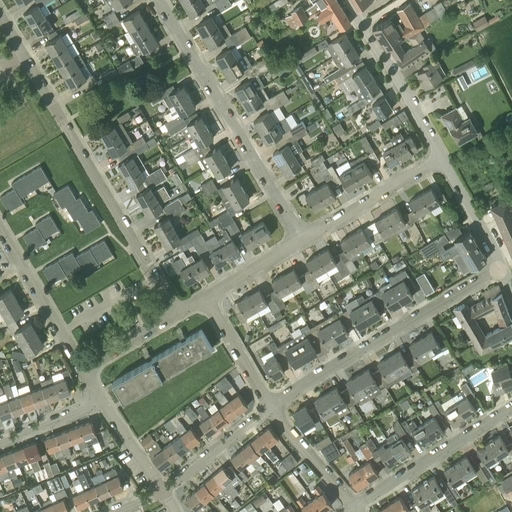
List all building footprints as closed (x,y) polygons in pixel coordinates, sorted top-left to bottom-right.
[(45,16),(49,14),(51,13),(46,4),(51,0),(38,0),(40,4),(25,13),(31,24),(45,16)] [(106,23),(117,16),(114,11),(117,9),(132,0),(106,0),(107,0),(113,12),(103,18),(106,23)] [(192,0),(184,5),(191,16),(213,2),(211,0),(192,0)] [(229,0),(228,0),(218,6),(221,11),(232,5),(229,0)] [(277,0),(268,6),(271,11),(288,1),(287,0),(277,0)] [(297,23),(335,0),(311,0),(314,4),(305,10),(302,5),(291,12),(292,13),(285,17),(291,27),(297,23)] [(335,0),(297,23),(291,27),(291,28),(316,13),(321,21),(332,15),(341,29),(351,23),(336,0),(335,0)] [(352,0),(359,10),(371,3),(370,2),(372,1),(371,0),(352,0)] [(409,37),(418,32),(425,27),(432,22),(441,17),(434,6),(425,12),(418,16),(408,1),(397,8),(399,12),(390,17),(374,27),(373,27),(373,28),(387,48),(403,38),(404,41),(409,37)] [(441,17),(441,18),(448,14),(441,2),(434,6),(441,17)] [(79,9),(74,12),(77,18),(83,14),(79,9)] [(130,31),(146,21),(139,10),(124,19),(130,31)] [(77,25),(89,18),(86,13),(74,19),(77,25)] [(477,31),(500,19),(498,15),(488,21),(485,16),(472,22),(477,31)] [(52,27),(45,16),(31,24),(38,35),(52,27)] [(117,16),(106,23),(109,28),(120,21),(117,16)] [(219,28),(212,17),(197,26),(203,37),(219,28)] [(136,41),(152,32),(146,21),(130,31),(136,41)] [(219,28),(203,37),(210,48),(232,35),(225,24),(219,28)] [(237,38),(248,32),(245,27),(234,33),(237,38)] [(99,36),(95,29),(91,32),(95,39),(99,36)] [(52,55),(67,46),(61,35),(59,36),(56,30),(49,34),(52,40),(45,44),(52,55)] [(136,41),(130,45),(136,56),(143,52),(143,53),(159,43),(152,32),(136,41)] [(248,32),(237,38),(240,44),(251,37),(248,32)] [(423,40),(418,32),(409,37),(415,46),(405,53),(401,47),(399,44),(398,43),(390,48),(403,67),(418,57),(420,60),(423,58),(424,59),(438,51),(429,37),(423,40)] [(339,54),(353,45),(346,34),(332,43),(339,54)] [(299,62),(324,48),(329,44),(325,39),(295,57),(299,62)] [(262,40),(257,43),(260,49),(266,46),(262,40)] [(99,51),(103,49),(99,42),(95,44),(99,51)] [(109,43),(105,45),(109,52),(113,50),(109,43)] [(349,70),(356,65),(353,60),(360,56),(353,45),(339,54),(345,65),(324,79),(327,84),(335,79),(349,70)] [(58,66),(74,57),(67,46),(52,55),(58,66)] [(222,69),(246,55),(245,55),(243,56),(236,46),(216,58),(222,69)] [(267,48),(262,52),(266,57),(271,53),(267,48)] [(246,55),(222,69),(229,79),(252,66),(246,55)] [(65,76),(80,68),(74,57),(58,66),(65,76)] [(426,86),(431,83),(443,77),(438,68),(442,66),(436,57),(424,64),(426,68),(418,73),(426,86)] [(256,70),(267,63),(264,58),(253,65),(256,70)] [(456,76),(476,66),(473,60),(453,70),(456,76)] [(122,75),(133,69),(129,61),(118,67),(122,75)] [(267,63),(256,70),(259,75),(270,69),(267,63)] [(289,63),(282,67),(286,73),(293,69),(289,63)] [(300,78),(305,75),(298,63),(292,66),(300,78)] [(359,86),(373,77),(366,66),(359,70),(356,65),(349,70),(335,79),(338,83),(345,79),(352,90),(359,86)] [(80,68),(65,76),(71,88),(79,83),(82,89),(97,80),(93,74),(86,78),(80,68)] [(107,80),(118,74),(115,69),(104,75),(107,80)] [(458,77),(464,90),(467,88),(465,84),(465,79),(463,74),(458,77)] [(310,95),(314,92),(314,91),(315,91),(305,75),(300,78),(310,94),(310,95)] [(241,100),(257,91),(265,86),(258,76),(235,90),(241,100)] [(359,86),(352,90),(354,89),(361,100),(347,109),(349,112),(350,114),(367,104),(373,100),(370,94),(380,88),(373,77),(359,86)] [(169,94),(164,97),(164,98),(170,108),(189,96),(183,85),(169,94)] [(270,105),(286,95),(283,90),(267,100),(270,105)] [(257,91),(241,100),(248,111),(263,102),(257,91)] [(164,97),(161,92),(150,98),(153,104),(164,98),(164,97)] [(286,95),(270,105),(273,110),(289,100),(286,95)] [(168,129),(184,120),(181,115),(196,107),(189,96),(170,108),(176,117),(165,124),(168,129)] [(380,116),(393,108),(385,97),(372,105),(380,116)] [(463,121),(456,108),(442,116),(450,130),(451,129),(459,143),(478,132),(469,118),(463,121)] [(404,110),(381,124),(385,129),(393,124),(395,126),(408,117),(404,110)] [(107,145),(128,132),(122,122),(131,117),(128,111),(117,118),(120,122),(100,134),(107,145)] [(260,132),(276,123),(269,112),(254,122),(260,132)] [(189,138),(207,127),(201,116),(187,124),(184,120),(168,129),(171,135),(181,129),(187,138),(188,138),(189,138)] [(332,116),(327,119),(330,124),(335,121),(332,116)] [(371,131),(381,124),(378,119),(368,126),(371,131)] [(285,139),(305,127),(302,122),(289,130),(286,125),(279,129),(276,123),(260,132),(267,143),(282,134),(285,139)] [(279,164),(295,155),(303,150),(297,139),(317,127),(314,122),(305,127),(285,139),(289,144),(273,153),(279,164)] [(339,136),(346,132),(340,123),(333,127),(339,136)] [(207,127),(189,138),(191,142),(196,140),(199,146),(214,137),(207,127)] [(122,156),(132,150),(146,142),(143,137),(133,142),(128,132),(107,145),(113,155),(119,152),(122,156)] [(394,145),(402,159),(412,153),(412,152),(418,148),(411,135),(394,145)] [(360,139),(369,154),(374,151),(365,136),(360,139)] [(402,159),(394,145),(391,141),(386,143),(389,148),(383,151),(391,165),(402,159)] [(125,175),(144,164),(143,163),(138,166),(133,157),(149,148),(146,142),(132,150),(135,155),(118,165),(125,175)] [(219,147),(200,158),(200,159),(206,169),(211,166),(225,158),(219,147)] [(186,160),(197,154),(194,148),(183,155),(186,160)] [(200,158),(197,154),(186,160),(189,165),(200,159),(200,158)] [(316,165),(322,161),(325,159),(322,154),(311,161),(314,166),(316,165)] [(352,167),(361,183),(373,176),(368,167),(374,164),(369,154),(362,157),(361,156),(349,163),(352,167)] [(295,155),(279,164),(286,175),(301,166),(295,155)] [(225,158),(211,166),(217,177),(232,168),(225,158)] [(337,185),(326,169),(322,161),(316,165),(328,183),(317,189),(325,204),(336,197),(331,189),(337,185)] [(145,177),(146,176),(150,174),(144,164),(125,175),(131,186),(145,177)] [(326,169),(337,185),(342,182),(332,165),(326,169)] [(26,174),(35,189),(49,180),(41,166),(26,174)] [(164,173),(161,167),(150,174),(146,176),(150,181),(164,173)] [(349,190),(361,183),(352,167),(340,174),(349,190)] [(164,173),(150,181),(153,187),(167,178),(164,173)] [(20,197),(35,189),(26,174),(12,183),(20,197)] [(229,197),(243,188),(237,177),(223,186),(229,197)] [(204,191),(215,184),(212,179),(201,185),(204,191)] [(484,185),(486,190),(495,186),(492,181),(484,185)] [(24,203),(20,197),(12,183),(11,183),(15,188),(0,197),(9,211),(24,203)] [(62,207),(76,199),(68,184),(53,193),(62,207)] [(215,184),(204,191),(207,196),(218,190),(215,184)] [(143,206),(167,191),(164,185),(153,191),(151,187),(136,195),(143,206)] [(243,188),(229,197),(235,207),(250,199),(243,188)] [(420,195),(429,209),(440,202),(431,188),(420,195)] [(314,210),(325,204),(317,189),(306,196),(304,193),(298,196),(303,205),(309,201),(314,210)] [(167,191),(143,206),(149,216),(163,208),(160,203),(171,197),(167,191)] [(444,205),(448,202),(443,193),(438,196),(444,205)] [(418,215),(429,209),(420,195),(409,201),(418,215)] [(511,196),(492,206),(507,243),(510,250),(511,253),(511,196)] [(74,220),(89,211),(80,197),(76,199),(62,207),(62,208),(66,206),(74,220)] [(167,212),(182,204),(179,198),(164,206),(167,212)] [(182,204),(167,212),(170,218),(185,209),(182,204)] [(386,215),(394,229),(405,222),(397,208),(386,215)] [(89,211),(74,220),(75,220),(78,218),(86,232),(101,224),(92,209),(89,211)] [(211,228),(222,222),(232,216),(229,210),(219,216),(208,222),(211,228)] [(409,213),(414,222),(418,219),(413,210),(409,213)] [(409,224),(414,222),(409,213),(404,215),(409,224)] [(36,223),(44,238),(59,229),(50,215),(36,223)] [(383,235),(394,229),(386,215),(375,221),(380,230),(374,234),(379,242),(385,238),(383,235)] [(230,224),(235,221),(232,216),(222,222),(225,227),(230,224)] [(161,236),(175,228),(169,217),(154,226),(161,236)] [(230,224),(235,233),(241,230),(235,221),(230,224)] [(253,228),(260,242),(271,235),(263,222),(253,228)] [(46,241),(44,238),(36,223),(35,224),(37,227),(23,236),(32,250),(46,241)] [(230,236),(235,233),(230,224),(225,227),(226,228),(222,231),(224,236),(218,240),(219,242),(222,246),(230,260),(240,253),(232,240),(230,236)] [(453,255),(476,242),(470,230),(463,234),(458,225),(421,248),(426,258),(444,247),(443,244),(454,237),(455,239),(455,240),(456,243),(440,252),(444,260),(453,255)] [(191,240),(196,237),(201,234),(198,228),(188,235),(181,238),(175,228),(161,236),(167,247),(175,242),(177,247),(191,240)] [(250,248),(260,242),(253,228),(242,234),(250,248)] [(352,235),(360,249),(371,243),(363,228),(352,235)] [(196,237),(204,251),(209,248),(201,234),(196,237)] [(374,244),(379,242),(374,234),(370,236),(374,244)] [(349,255),(360,249),(352,235),(341,241),(345,250),(339,253),(351,272),(357,269),(349,255)] [(199,254),(204,251),(196,237),(191,240),(193,245),(194,245),(199,254)] [(89,248),(98,263),(113,254),(104,240),(89,248)] [(183,250),(193,245),(191,240),(177,247),(180,252),(178,253),(183,261),(177,264),(188,284),(199,278),(188,259),(183,250)] [(222,246),(219,242),(209,248),(219,266),(230,260),(222,246)] [(476,242),(453,255),(464,273),(487,259),(476,242)] [(83,272),(98,263),(89,248),(75,257),(72,252),(80,267),(83,272)] [(351,272),(339,253),(333,257),(328,249),(317,255),(326,269),(335,264),(343,277),(351,272)] [(66,275),(80,267),(72,252),(57,260),(66,275)] [(398,254),(391,258),(394,262),(401,259),(398,254)] [(315,275),(326,269),(317,255),(306,261),(311,270),(305,274),(314,289),(320,285),(315,275)] [(188,259),(199,278),(209,271),(201,258),(196,261),(193,256),(188,259)] [(51,284),(66,275),(57,260),(43,269),(51,284)] [(376,260),(370,264),(374,271),(380,267),(376,260)] [(314,289),(305,274),(299,277),(294,269),(283,275),(291,289),(302,283),(308,293),(314,289)] [(394,287),(403,302),(413,296),(410,291),(416,288),(405,269),(393,276),(392,275),(388,277),(394,287)] [(427,271),(417,275),(426,294),(435,290),(427,271)] [(280,296),(291,289),(283,275),(272,282),(277,290),(271,294),(280,309),(286,306),(280,296)] [(392,309),(403,302),(394,287),(388,277),(390,281),(375,290),(377,292),(375,293),(381,302),(384,307),(389,304),(392,309)] [(492,297),(501,293),(498,286),(487,290),(490,298),(468,310),(464,304),(455,308),(464,324),(474,319),(473,318),(496,306),(492,297)] [(0,306),(2,310),(17,301),(11,289),(1,295),(0,294),(0,306)] [(280,309),(271,294),(264,297),(259,289),(248,295),(257,309),(267,303),(273,313),(280,309)] [(375,306),(381,302),(375,293),(370,296),(369,295),(358,301),(370,321),(381,315),(375,306)] [(492,297),(496,306),(499,315),(508,310),(501,293),(492,297)] [(244,317),(257,309),(248,295),(237,302),(242,311),(236,315),(241,323),(246,320),(244,317)] [(370,321),(358,301),(356,298),(345,304),(347,309),(343,312),(351,326),(357,323),(359,328),(370,321)] [(9,328),(17,323),(14,318),(24,312),(17,301),(2,310),(8,321),(6,322),(9,328)] [(277,319),(283,316),(280,310),(274,313),(277,319)] [(346,329),(351,326),(343,312),(338,315),(336,312),(325,319),(329,324),(338,340),(349,334),(346,329)] [(270,332),(287,322),(285,318),(268,328),(270,332)] [(511,336),(511,321),(511,318),(485,332),(493,346),(511,336)] [(493,346),(485,332),(483,332),(474,319),(464,324),(473,339),(476,344),(471,347),(473,352),(479,349),(481,353),(493,346)] [(21,343),(37,333),(30,322),(20,328),(17,323),(9,328),(12,333),(15,331),(21,343)] [(327,347),(338,340),(329,324),(318,330),(315,325),(310,328),(308,324),(307,325),(320,345),(324,342),(327,347)] [(314,348),(320,345),(307,325),(300,329),(303,332),(294,338),(297,343),(306,359),(317,353),(314,348)] [(124,400),(142,389),(177,369),(212,348),(201,330),(186,338),(185,336),(180,338),(180,339),(182,341),(166,350),(152,359),(151,356),(150,356),(146,358),(146,359),(148,361),(131,371),(114,381),(114,383),(117,387),(124,400)] [(421,338),(430,354),(440,348),(442,351),(448,348),(440,334),(434,337),(432,332),(421,338)] [(26,355),(29,360),(37,356),(33,351),(43,345),(37,333),(21,343),(28,354),(26,355)] [(295,366),(306,359),(297,343),(294,338),(278,347),(274,342),(287,364),(292,361),(295,366)] [(419,360),(430,354),(421,338),(410,345),(413,350),(408,352),(416,367),(421,364),(419,360)] [(468,342),(471,347),(476,344),(473,339),(468,342)] [(282,367),(287,364),(274,342),(269,345),(273,353),(275,356),(264,362),(274,378),(285,372),(282,367)] [(416,367),(408,352),(403,355),(400,350),(389,357),(399,373),(402,378),(418,369),(416,367)] [(402,378),(399,373),(389,357),(378,363),(381,368),(376,371),(385,385),(386,388),(402,378)] [(508,366),(491,372),(496,385),(503,382),(506,390),(511,387),(511,371),(510,372),(508,366)] [(54,383),(59,397),(71,392),(68,384),(74,382),(69,369),(60,372),(53,375),(52,377),(54,383)] [(385,385),(376,371),(371,374),(368,369),(358,375),(367,391),(371,398),(382,392),(380,388),(385,385)] [(356,398),(367,391),(358,375),(347,382),(350,387),(345,390),(353,404),(358,401),(356,398)] [(220,390),(223,393),(233,386),(225,376),(215,384),(220,390)] [(48,401),(59,397),(54,383),(52,377),(41,381),(43,387),(48,401)] [(26,410),(20,396),(15,398),(9,383),(3,385),(6,393),(9,400),(14,414),(26,410)] [(456,403),(465,419),(477,412),(470,401),(475,398),(466,383),(460,386),(467,397),(456,403)] [(37,405),(48,401),(43,387),(31,392),(37,405)] [(353,404),(345,390),(339,393),(337,388),(326,394),(339,416),(350,410),(350,409),(355,406),(353,404)] [(228,420),(238,413),(229,401),(223,393),(220,390),(215,394),(223,406),(219,408),(228,420)] [(26,410),(37,405),(31,392),(20,396),(26,410)] [(0,411),(3,418),(14,414),(9,400),(6,393),(0,395),(0,411)] [(239,394),(229,401),(238,413),(248,406),(239,394)] [(341,419),(339,416),(326,394),(315,400),(318,405),(312,409),(321,424),(327,420),(330,425),(341,419)] [(204,409),(209,405),(203,397),(198,401),(201,405),(204,409)] [(465,419),(456,403),(445,410),(438,400),(433,403),(443,420),(449,416),(454,426),(465,419)] [(364,412),(374,409),(372,402),(362,405),(364,412)] [(438,423),(443,420),(433,403),(428,407),(434,417),(423,424),(433,439),(444,432),(438,423)] [(204,409),(201,405),(197,409),(205,420),(200,423),(209,435),(218,428),(210,416),(204,409)] [(192,421),(198,417),(190,406),(184,410),(192,421)] [(304,429),(315,422),(305,406),(294,413),(304,429)] [(219,408),(214,412),(210,416),(218,428),(228,420),(219,408)] [(170,419),(176,428),(182,435),(190,446),(200,439),(191,427),(187,430),(176,415),(170,419)] [(171,432),(176,428),(170,419),(164,424),(171,432)] [(409,439),(400,424),(397,419),(396,420),(395,421),(396,422),(394,423),(395,424),(394,425),(402,438),(396,441),(392,435),(387,438),(391,444),(390,445),(400,460),(411,453),(404,442),(409,439)] [(433,439),(423,424),(418,427),(413,420),(408,424),(405,420),(400,424),(409,439),(415,435),(421,446),(433,439)] [(79,425),(88,450),(89,450),(90,453),(95,451),(92,444),(95,443),(99,441),(96,434),(91,421),(79,425)] [(83,452),(88,450),(79,425),(67,430),(72,443),(78,441),(83,452)] [(259,434),(269,446),(279,438),(269,427),(259,434)] [(374,456),(367,445),(361,449),(360,449),(359,450),(358,449),(356,451),(348,438),(358,431),(356,428),(340,438),(342,441),(343,441),(351,454),(350,455),(354,461),(364,455),(367,460),(374,456)] [(68,444),(72,443),(67,430),(56,434),(65,459),(71,457),(70,453),(71,452),(68,444)] [(151,435),(156,440),(161,437),(157,431),(151,435)] [(60,461),(65,459),(56,434),(45,439),(49,452),(54,450),(57,457),(58,457),(60,461)] [(156,440),(155,439),(151,434),(141,442),(146,448),(156,440)] [(278,458),(269,446),(259,434),(250,442),(259,454),(264,450),(273,462),(278,458)] [(181,454),(190,446),(182,435),(172,442),(181,454)] [(321,449),(332,442),(328,436),(315,444),(318,450),(321,449)] [(488,442),(498,458),(509,451),(511,455),(511,444),(511,443),(506,446),(499,436),(488,442)] [(332,442),(321,449),(327,461),(341,454),(333,441),(332,442)] [(400,460),(390,445),(379,452),(373,441),(367,444),(367,445),(374,456),(374,455),(377,459),(382,456),(388,467),(400,460)] [(36,442),(24,446),(30,460),(32,468),(34,472),(41,469),(37,458),(42,456),(36,442)] [(171,461),(181,454),(172,442),(162,449),(171,461)] [(255,457),(259,454),(250,442),(240,450),(250,461),(258,471),(263,467),(261,464),(255,457)] [(487,465),(498,458),(488,442),(477,450),(484,461),(479,464),(488,478),(488,479),(491,483),(496,480),(493,475),(487,465)] [(13,451),(18,465),(30,460),(24,446),(13,451)] [(162,469),(171,461),(162,449),(152,457),(162,469)] [(254,475),(258,471),(250,461),(240,450),(231,457),(241,469),(245,465),(254,475)] [(13,467),(18,465),(13,451),(2,455),(7,469),(10,476),(12,481),(18,479),(13,467)] [(288,470),(289,470),(298,463),(291,453),(281,461),(288,470)] [(488,478),(479,464),(474,467),(467,456),(456,463),(465,479),(476,472),(483,482),(488,479),(488,478)] [(105,458),(99,461),(102,467),(108,464),(105,458)] [(359,468),(367,481),(379,474),(370,460),(359,468)] [(49,477),(54,475),(49,462),(44,464),(45,467),(49,477)] [(454,485),(465,479),(456,463),(444,470),(451,481),(445,485),(455,500),(460,496),(454,485)] [(229,481),(237,474),(230,465),(225,469),(223,466),(213,475),(223,486),(228,491),(233,497),(239,492),(229,481)] [(106,480),(112,493),(124,487),(115,468),(103,473),(106,480)] [(357,488),(367,481),(359,468),(349,474),(357,488)] [(242,470),(237,474),(244,483),(249,479),(242,470)] [(101,498),(95,485),(91,487),(84,472),(77,475),(78,478),(81,483),(84,490),(90,503),(101,498)] [(271,482),(276,478),(273,473),(268,477),(271,482)] [(506,491),(511,488),(511,474),(500,482),(506,491)] [(59,477),(65,488),(70,486),(65,475),(59,477)] [(219,499),(228,491),(223,486),(213,475),(205,482),(214,494),(216,495),(219,499)] [(65,488),(59,477),(59,476),(49,480),(55,493),(53,494),(56,501),(53,503),(56,511),(68,511),(70,511),(60,490),(65,488)] [(21,477),(18,479),(13,480),(15,487),(23,484),(21,477)] [(455,500),(445,485),(441,487),(434,477),(423,484),(432,499),(443,493),(450,503),(455,500)] [(101,498),(112,493),(106,480),(95,485),(101,498)] [(205,502),(214,494),(205,482),(195,490),(205,502)] [(35,494),(44,490),(40,483),(32,487),(35,494)] [(414,508),(416,511),(428,511),(431,510),(427,502),(432,499),(423,484),(411,491),(418,502),(413,505),(414,508)] [(312,499),(321,511),(332,505),(318,485),(314,488),(319,495),(312,499)] [(32,488),(25,491),(28,497),(35,494),(32,488)] [(90,503),(84,490),(78,493),(73,495),(78,508),(90,503)] [(196,510),(205,502),(195,490),(186,498),(196,510)] [(416,511),(414,508),(409,511),(400,496),(389,504),(393,511),(416,511)] [(321,511),(312,499),(306,504),(301,497),(297,500),(305,511),(321,511)] [(261,504),(258,498),(253,502),(257,507),(261,504)] [(232,503),(236,508),(240,505),(236,499),(232,503)] [(230,511),(221,501),(217,504),(217,505),(223,511),(230,511)] [(43,511),(56,511),(53,503),(42,508),(43,511)] [(249,511),(250,511),(256,509),(252,503),(246,507),(249,511)]
